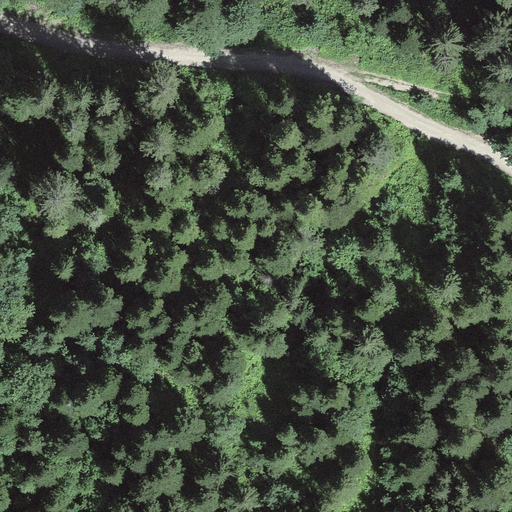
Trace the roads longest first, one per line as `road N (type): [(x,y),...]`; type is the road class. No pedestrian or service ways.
road 1 (track): [(511,173),(274,63),(102,50),(0,19)]
road 2 (track): [(274,63),(511,111)]
